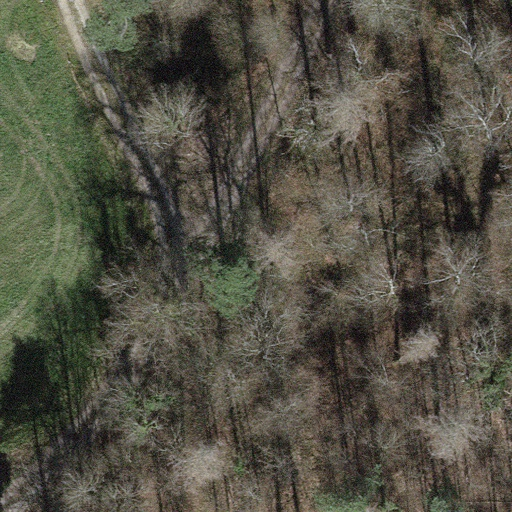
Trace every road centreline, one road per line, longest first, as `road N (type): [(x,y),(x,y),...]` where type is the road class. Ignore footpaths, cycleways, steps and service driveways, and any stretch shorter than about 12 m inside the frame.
road 1 (track): [(334,0),(176,301)]
road 2 (track): [(176,301),(158,194),(67,0)]
road 3 (track): [(176,301),(106,409),(0,504)]
